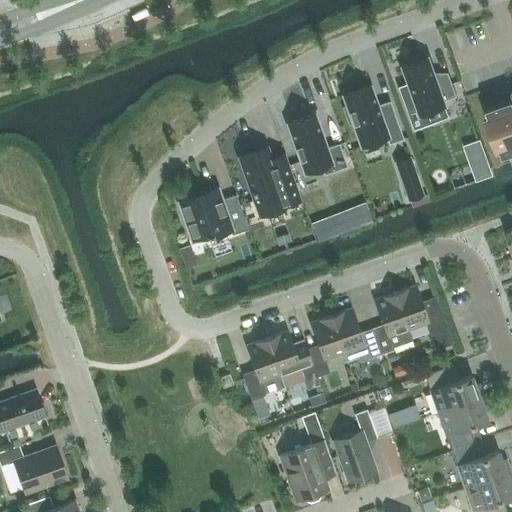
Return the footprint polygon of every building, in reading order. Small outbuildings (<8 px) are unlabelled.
[(408,84),(398,87),(413,128),(422,125),(419,115),(446,105),(444,100),(457,96),(449,74),(436,78),(429,58),(402,68),(408,84)] [(375,86),(345,96),(349,106),(345,107),(351,123),(355,122),(364,146),(389,137),(391,143),(406,138),(393,103),(381,106),(375,86)] [(511,99),(498,104),(487,108),(489,115),(485,116),(498,150),(501,149),(503,156),(511,152),(511,99)] [(317,113),(289,123),(306,174),(324,167),(327,174),(349,166),(340,143),(330,147),(317,113)] [(480,140),(463,146),(467,157),(484,151),(480,140)] [(260,214),(301,198),(285,154),(270,159),(267,151),(256,155),(255,152),(240,157),(260,214)] [(418,180),(404,184),(409,199),(423,195),(418,180)] [(217,189),(179,202),(193,240),(207,235),(209,240),(214,238),(214,236),(230,230),(232,235),(248,229),(236,195),(221,200),(217,189)] [(311,224),(315,234),(318,242),(336,235),(329,217),(311,224)] [(416,285),(395,292),(408,330),(427,323),(436,347),(451,342),(435,298),(422,302),(416,285)] [(383,325),(372,329),(380,352),(412,341),(408,330),(395,292),(374,299),(383,325)] [(352,307),(331,315),(344,352),(347,359),(367,352),(369,356),(380,352),(372,329),(361,333),(352,307)] [(319,348),(308,352),(316,375),(328,371),(324,360),(344,352),(331,315),(310,322),(319,348)] [(288,330),(267,337),(280,375),(300,368),(304,378),(303,378),(303,380),(306,389),(319,384),(316,375),(308,352),(304,339),(293,343),(288,330)] [(255,371),(244,375),(252,398),(264,394),(260,382),(280,375),(267,337),(246,345),(255,371)] [(403,364),(391,369),(394,377),(406,372),(403,364)] [(438,412),(484,396),(479,383),(475,384),(471,375),(460,379),(454,364),(424,375),(438,412)] [(222,388),(233,384),(229,374),(219,377),(222,388)] [(45,409),(43,403),(40,401),(35,389),(0,401),(0,432),(45,416),(44,413),(45,409)] [(322,392),(308,397),(311,406),(325,401),(322,392)] [(451,450),(481,439),(476,424),(487,420),(484,411),(489,409),(484,396),(438,412),(451,450)] [(348,481),(376,472),(365,441),(377,437),(367,409),(354,413),(360,430),(333,439),(348,481)] [(280,455),(296,500),(305,497),(306,499),(310,501),(317,498),(319,494),(319,492),(328,488),(324,477),(336,472),(314,412),(301,416),(311,444),(280,455)] [(465,488),(511,471),(506,458),(501,460),(498,450),(487,454),(481,439),(451,450),(465,488)] [(23,457),(19,445),(0,451),(0,465),(0,466),(13,461),(24,493),(67,478),(56,446),(32,454),(32,453),(23,457)] [(473,511),(507,511),(502,499),(511,496),(511,490),(511,486),(511,485),(511,474),(511,471),(465,488),(473,511)] [(427,487),(417,491),(421,500),(430,497),(427,487)] [(53,507),(49,496),(21,506),(22,511),(79,511),(75,499),(53,507)]
